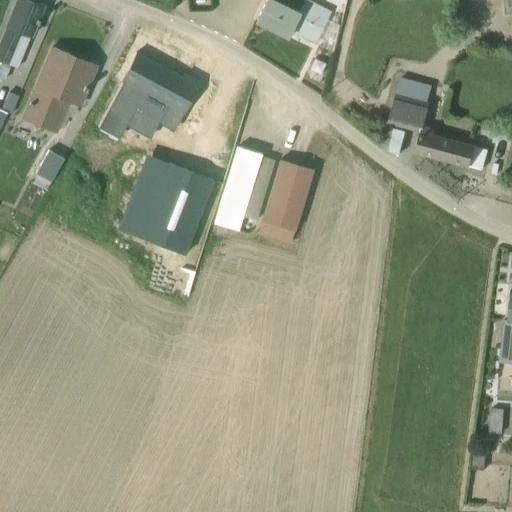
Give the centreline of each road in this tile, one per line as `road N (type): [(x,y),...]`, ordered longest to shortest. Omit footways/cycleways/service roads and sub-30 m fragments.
road 1 (residential): [(107,0),(219,41),(327,117)]
road 2 (track): [(327,117),(477,224),(511,239)]
